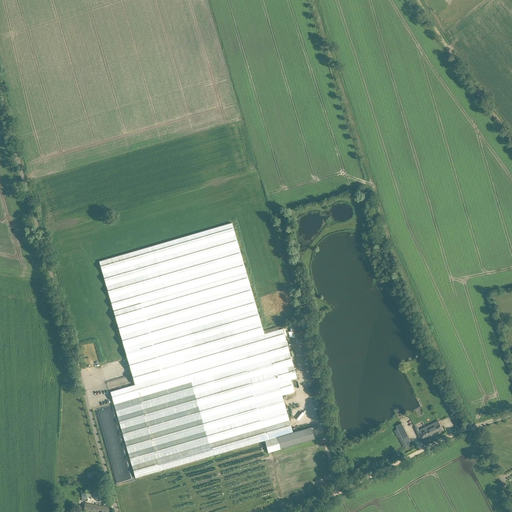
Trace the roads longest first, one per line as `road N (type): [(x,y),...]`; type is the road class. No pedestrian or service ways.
road 1 (track): [(300,511),(475,426),(398,258),(315,0)]
road 2 (unclassified): [(116,511),(0,78)]
road 3 (track): [(417,0),(511,139)]
